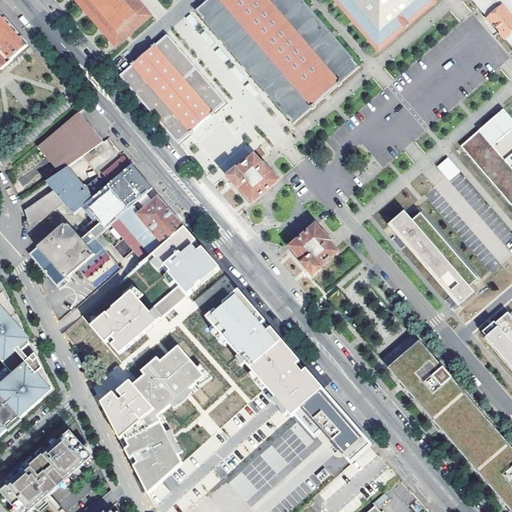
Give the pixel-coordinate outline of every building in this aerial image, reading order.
[(136,0),(66,0),(59,6),(103,57),(151,16),(136,0)] [(361,68),(301,0),(210,0),(197,12),(295,126),(312,111),(312,112),(316,109),(316,108),(328,97),(339,87),(340,88),(344,85),(343,84),(361,68)] [(335,0),(347,13),(361,0),(335,0)] [(434,0),(361,0),(347,13),(380,52),(437,3),(434,0)] [(511,0),(472,0),(496,28),(511,46),(511,0)] [(2,16),(0,16),(0,48),(11,60),(28,46),(13,29),(2,16)] [(131,66),(119,76),(179,145),(226,103),(167,35),(156,45),(155,44),(152,47),(153,48),(136,62),(135,61),(130,65),(131,66)] [(0,69),(1,69),(11,60),(0,48),(0,69)] [(511,119),(504,110),(461,147),(511,205),(511,119)] [(91,128),(78,113),(39,147),(62,173),(65,170),(104,144),(91,128)] [(124,157),(106,173),(114,182),(132,166),(124,157)] [(263,167),(255,157),(237,171),(236,170),(227,178),(238,190),(240,189),(253,204),(276,184),(278,182),(264,166),(263,167)] [(449,180),(460,171),(448,157),(437,166),(449,180)] [(29,255),(57,287),(103,248),(96,239),(101,235),(112,225),(152,190),(136,171),(132,166),(114,182),(93,200),(86,207),(102,225),(82,242),(69,227),(64,226),(50,237),(29,255)] [(93,200),(65,170),(62,173),(47,183),(54,191),(64,203),(75,216),(86,207),(93,200)] [(152,190),(112,225),(145,262),(154,255),(185,228),(181,223),(177,219),(166,206),(152,190)] [(54,191),(25,210),(29,222),(40,219),(64,203),(54,191)] [(399,234),(463,307),(476,295),(471,289),(474,287),(481,281),(423,213),(413,221),(406,213),(403,216),(408,222),(410,224),(399,234)] [(316,226),(290,248),(303,262),(301,264),(307,271),(313,278),(323,269),(322,268),(338,253),(329,243),(330,242),(316,226)] [(185,228),(154,255),(157,259),(164,267),(166,266),(172,272),(170,273),(180,285),(149,311),(133,291),(92,326),(106,342),(112,337),(124,351),(198,288),(197,287),(201,283),(202,284),(220,269),(185,228)] [(96,239),(103,248),(104,248),(110,244),(101,235),(96,239)] [(92,258),(94,261),(83,271),(92,282),(115,263),(103,249),(92,258)] [(164,267),(157,259),(152,263),(161,270),(164,267)] [(339,291),(329,300),(339,311),(349,303),(339,291)] [(293,418),(324,390),(292,352),(240,292),(224,305),(225,306),(218,313),(217,311),(208,319),(293,418)] [(0,435),(1,437),(26,414),(40,403),(44,399),(43,398),(53,389),(33,350),(7,299),(4,302),(0,298),(0,359),(13,375),(0,386),(0,435)] [(511,317),(508,314),(496,324),(495,323),(483,333),(487,338),(486,339),(511,369),(511,317)] [(229,343),(215,327),(212,330),(217,339),(225,346),(229,343)] [(405,357),(390,370),(403,386),(411,395),(437,425),(465,457),(490,486),(508,508),(511,511),(511,449),(489,423),(485,418),(437,363),(420,344),(405,357)] [(138,471),(149,491),(147,493),(149,497),(184,466),(160,419),(197,386),(205,378),(179,348),(134,387),(130,382),(102,406),(137,473),(138,471)] [(201,367),(198,370),(205,378),(197,386),(199,389),(213,380),(201,367)] [(267,388),(254,372),(251,375),(256,384),(264,391),(267,388)] [(324,390),(298,414),(318,436),(323,431),(346,456),(366,438),(324,390)] [(41,404),(40,403),(26,414),(28,416),(41,404)] [(12,482),(8,477),(0,483),(0,491),(18,511),(112,511),(111,511),(59,511),(47,498),(93,457),(70,431),(36,461),(12,482)] [(366,438),(346,456),(352,463),(372,445),(366,438)] [(12,482),(36,461),(31,456),(8,477),(12,482)] [(325,468),(315,475),(321,482),(330,475),(325,468)] [(378,506),(388,499),(385,494),(375,501),(378,506)]
